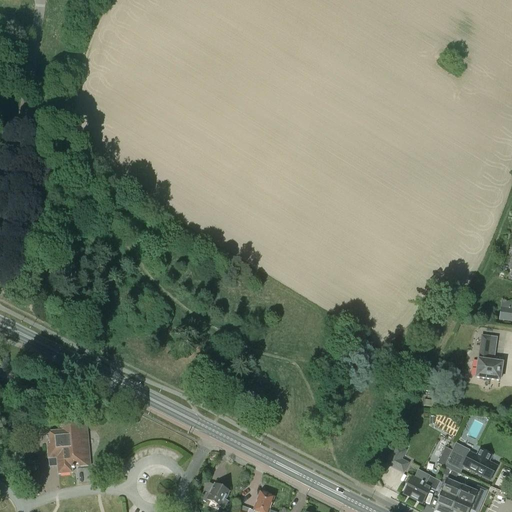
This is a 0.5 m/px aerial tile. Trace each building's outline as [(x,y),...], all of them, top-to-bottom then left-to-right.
[(499,321),(511,323),(511,302),(502,301),(499,321)] [(502,363),(493,362),(496,338),(481,336),(475,377),(499,381),(502,363)] [(48,433),(49,444),(47,445),(48,459),(50,459),(50,463),(54,466),(57,465),(58,475),(72,473),(72,470),(74,469),(74,468),(90,466),(86,423),(63,425),(63,427),(60,427),(60,432),(48,433)] [(405,447),(427,457),(435,437),(414,428),(405,447)] [(496,466),(488,462),(491,456),(479,450),(476,456),(469,453),(466,459),(452,452),(446,463),(461,471),(463,466),(469,469),(469,470),(489,481),(496,466)] [(403,473),(408,464),(399,459),(394,468),(403,473)] [(457,475),(444,468),(441,475),(455,480),(457,475)] [(403,495),(422,505),(430,489),(435,491),(440,482),(429,477),(418,471),(414,478),(412,477),(403,495)] [(477,487),(476,487),(474,492),(446,480),(435,505),(451,511),(453,511),(477,511),(487,491),(477,487)] [(228,502),(224,500),(229,492),(228,491),(228,490),(223,488),(223,489),(215,485),(214,487),(207,483),(202,492),(206,493),(202,501),(206,503),(207,501),(224,510),(228,502)] [(272,511),(269,511),(273,498),(260,493),(253,511),(272,511)]
